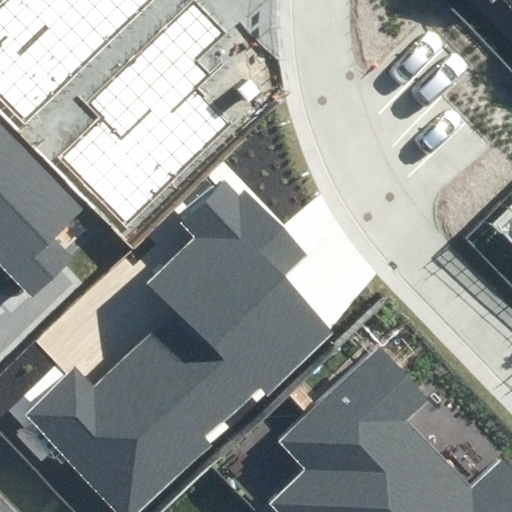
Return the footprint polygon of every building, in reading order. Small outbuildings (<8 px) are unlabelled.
[(11,0),(0,11),(0,93),(26,120),(148,0),(11,0)] [(231,29),(199,0),(191,0),(91,104),(102,116),(61,158),(130,224),(225,124),(194,94),(211,76),(198,63),(231,29)] [(511,0),(484,0),(511,28),(511,0)] [(0,267),(31,300),(73,260),(57,243),(92,210),(0,112),(0,267)] [(304,253),(228,177),(183,221),(198,236),(150,284),(171,305),(94,381),(74,360),(18,415),(114,511),(138,511),(324,328),(276,281),(304,253)] [(447,389),(385,325),(263,442),(293,473),(261,504),(268,511),(511,511),(511,469),(498,455),(474,478),(416,418),(447,389)]
